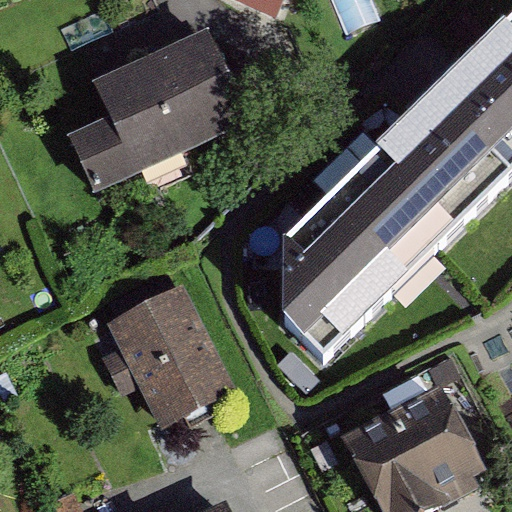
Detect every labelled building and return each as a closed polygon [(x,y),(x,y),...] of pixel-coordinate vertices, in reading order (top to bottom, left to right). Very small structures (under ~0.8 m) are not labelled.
[(229,0),(277,21),(286,0),(229,0)] [(511,182),(511,29),(290,250),(286,333),(324,370),(511,182)] [(111,123),(69,142),(97,202),(252,130),(208,36),(95,88),(111,123)] [(183,290),(108,329),(164,437),(239,399),(183,290)] [(452,407),(354,458),(382,511),(451,511),(481,496),(476,486),(490,479),(452,407)] [(98,511),(88,491),(54,507),(56,511),(98,511)]
